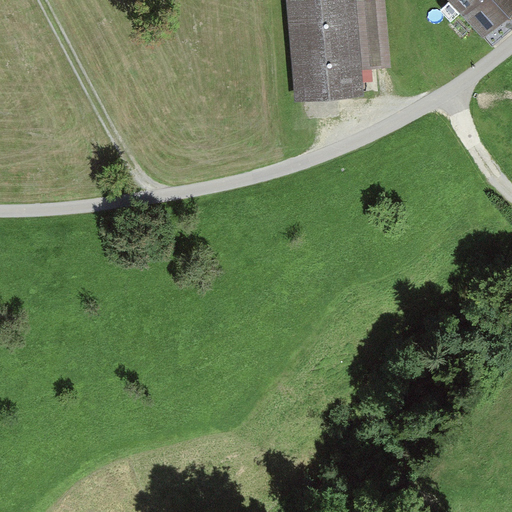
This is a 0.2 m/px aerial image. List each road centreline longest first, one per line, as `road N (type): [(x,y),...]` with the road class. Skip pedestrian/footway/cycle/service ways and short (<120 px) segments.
road 1 (unclassified): [(0,212),(70,210),(270,175),(450,97),(511,48)]
road 2 (track): [(156,197),(120,159),(38,0)]
